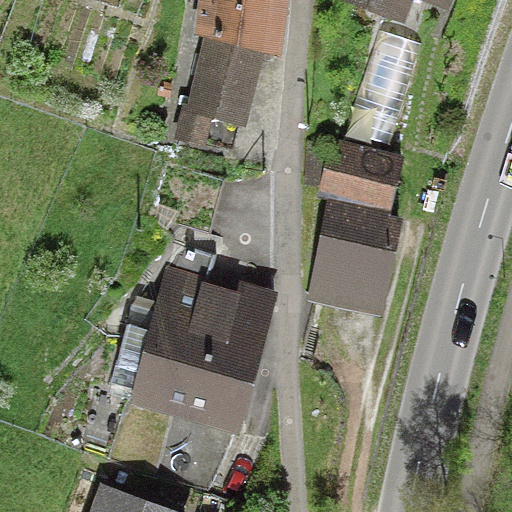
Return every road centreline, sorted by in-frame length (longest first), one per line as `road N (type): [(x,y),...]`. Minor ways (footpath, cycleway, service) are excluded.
road 1 (residential): [(307,0),(295,115),(300,511)]
road 2 (tertiary): [(408,511),(511,112)]
